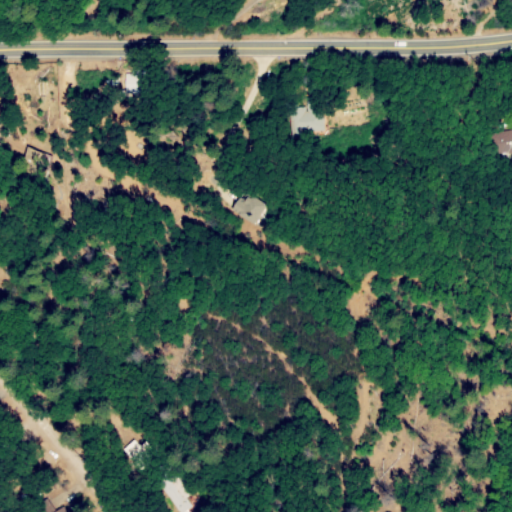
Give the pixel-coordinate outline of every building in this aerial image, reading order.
[(325,131),(324,97),(305,98),(306,108),(288,109),(290,133),(325,131)] [(511,129),(489,134),(493,155),(511,151),(511,129)] [(258,227),(232,211),(245,192),(271,208),(258,227)] [(118,450),(134,467),(144,457),(128,440),(118,450)] [(36,511),(66,511),(63,506),(53,511),(46,499),(33,506),(36,511)]
